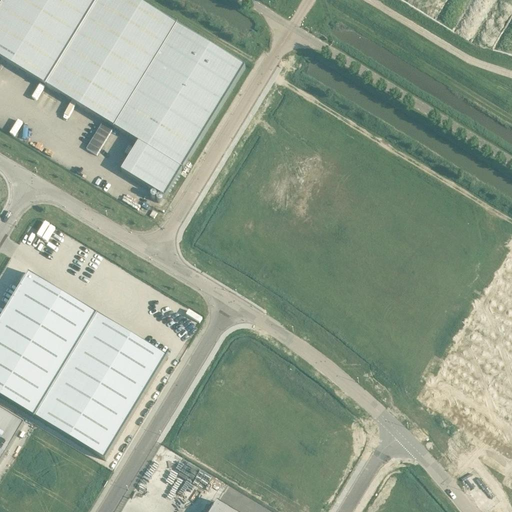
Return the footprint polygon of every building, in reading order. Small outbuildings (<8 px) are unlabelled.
[(245,68),(134,0),(2,0),(4,1),(0,8),(0,58),(139,143),(122,172),(165,198),(245,68)] [(29,274),(0,321),(0,396),(105,460),(167,357),(29,274)] [(0,408),(0,464),(25,424),(0,408)] [(80,511),(107,469),(40,428),(9,479),(63,511),(80,511)] [(112,495),(118,484),(113,482),(107,492),(112,495)] [(233,511),(218,503),(211,511),(233,511)]
